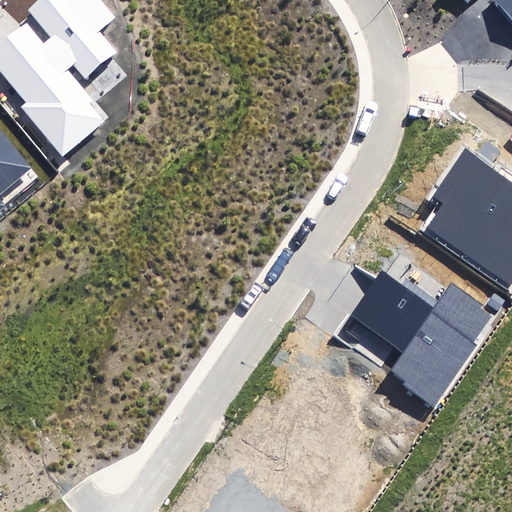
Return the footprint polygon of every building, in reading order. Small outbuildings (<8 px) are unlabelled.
[(22,107),(62,156),(105,122),(89,102),(92,99),(67,69),(73,64),(84,78),(116,52),(99,31),(115,18),(100,0),(41,0),(28,11),(49,38),(44,42),(27,22),(0,44),(0,70),(26,103),(22,107)] [(493,0),(511,22),(511,0),(468,0),(469,0),(493,0)] [(0,211),(7,206),(0,197),(0,194),(31,169),(0,131),(0,211)] [(511,293),(511,178),(466,148),(432,198),(442,205),(423,233),(511,293)] [(382,271),(350,315),(403,352),(390,371),(437,404),(478,346),(473,342),(491,317),(480,309),(482,306),(450,284),(433,307),(382,271)]
